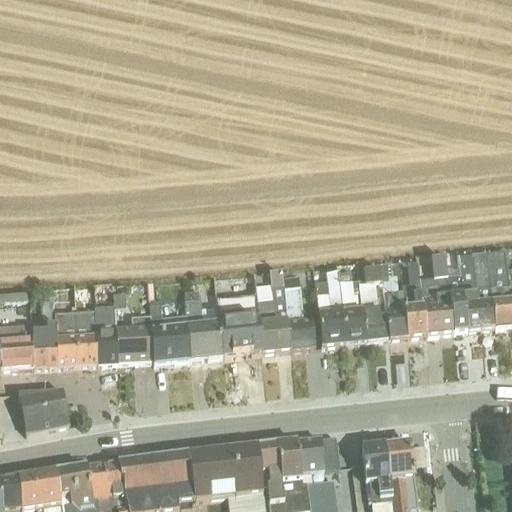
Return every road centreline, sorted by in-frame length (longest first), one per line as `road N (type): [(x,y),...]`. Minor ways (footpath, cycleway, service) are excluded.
road 1 (tertiary): [(445,409),(104,446)]
road 2 (residential): [(104,446),(88,400),(61,388),(0,393)]
